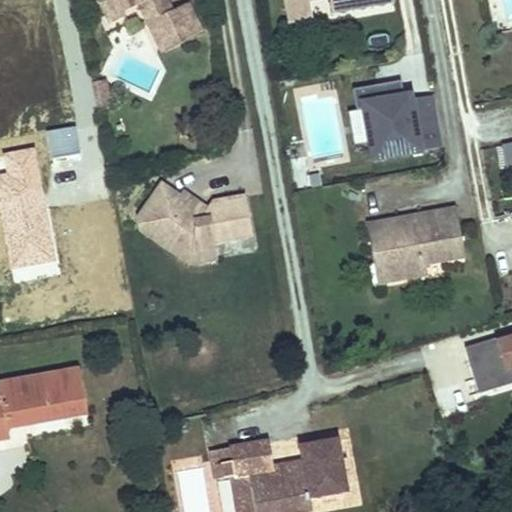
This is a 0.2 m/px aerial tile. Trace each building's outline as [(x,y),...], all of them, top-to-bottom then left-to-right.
[(93,0),(112,37),(129,29),(127,25),(143,17),(160,53),(186,40),(192,54),(208,46),(194,16),(178,23),(166,0),(93,0)] [(285,0),(287,7),(311,2),(310,0),(326,0),(329,14),(393,2),(393,0),(285,0)] [(311,2),(287,7),(289,22),(314,17),(311,2)] [(186,40),(160,53),(167,66),(192,54),(186,40)] [(101,80),(88,82),(92,107),(105,105),(101,80)] [(410,80),(354,90),(367,159),(423,149),(410,80)] [(177,195),(155,183),(135,216),(137,230),(156,242),(165,232),(188,248),(216,245),(215,237),(250,233),(246,194),(212,201),(201,212),(200,200),(182,189),(177,195)] [(403,221),(362,228),(370,272),(381,270),(385,288),(423,281),(420,267),(460,260),(451,212),(417,218),(419,228),(405,230),(403,221)] [(419,228),(417,218),(403,221),(405,230),(419,228)] [(188,248),(165,232),(156,242),(184,258),(217,253),(216,245),(188,248)] [(385,288),(381,270),(370,272),(374,290),(385,288)] [(511,339),(471,351),(482,389),(511,379),(511,339)] [(0,389),(2,400),(0,399),(0,437),(11,436),(9,428),(88,415),(81,370),(0,385),(0,389)] [(265,441),(214,452),(221,481),(234,478),(241,511),(295,511),(313,508),(311,499),(352,490),(340,440),(300,449),(303,462),(271,469),(265,441)]
